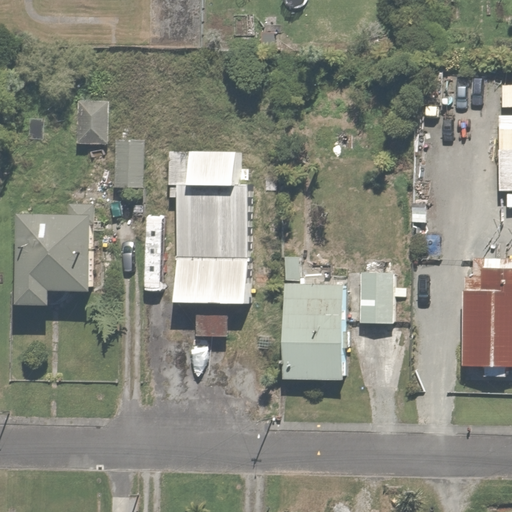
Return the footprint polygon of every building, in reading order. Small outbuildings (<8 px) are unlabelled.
[(119,102),(87,102),(87,146),(119,146),(119,102)] [(152,141),(124,141),(122,189),(151,190),(152,141)] [(255,150),(178,147),(177,188),(189,188),(185,310),(208,311),(207,340),(241,340),(242,312),(262,313),(267,184),(254,183),(255,150)] [(103,183),(73,181),(72,201),(102,203),(103,183)] [(83,215),(32,214),(30,312),(67,313),(67,296),(109,297),(111,208),(83,208),(83,215)] [(404,270),(368,269),(366,325),(402,326),(404,270)] [(475,369),(492,369),(492,379),(511,379),(511,276),(475,277),(475,369)] [(356,287),(296,287),(295,384),(355,384),(356,287)]
